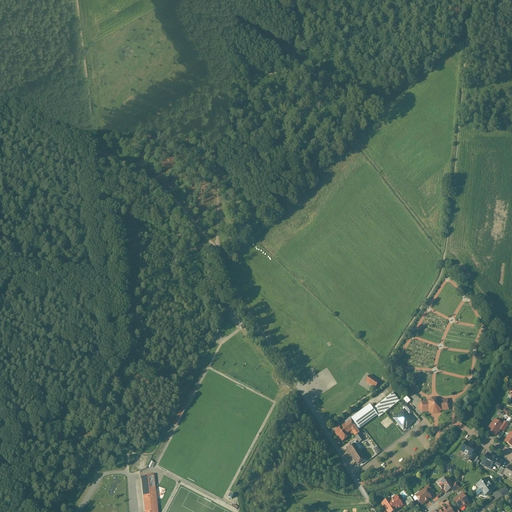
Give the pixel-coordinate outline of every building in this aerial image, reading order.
[(379,382),(370,376),(368,378),(368,379),(367,379),(367,380),(366,382),(369,384),(369,385),(369,384),(371,386),(375,388),(379,382)] [(391,394),(376,407),(382,415),(398,402),(391,394)] [(408,398),(406,396),(402,399),(407,405),(411,402),(408,398)] [(440,401),(436,399),(432,399),(429,402),(421,402),(420,406),(420,408),(422,412),(429,411),(433,413),(437,413),(440,411),(448,410),(449,406),(449,404),(448,400),(440,401)] [(370,405),(345,423),(346,424),(342,427),(348,435),(343,438),(345,440),(349,437),(353,434),(355,437),(359,434),(357,430),(377,415),(370,405)] [(404,409),(393,419),(403,431),(415,422),(404,409)] [(501,425),(494,421),(487,431),(495,436),(497,433),(498,433),(500,430),(504,432),(508,426),(503,422),(501,425)] [(342,427),(335,432),(336,432),(335,433),(337,436),(338,436),(341,440),(343,438),(348,435),(342,427)] [(359,434),(355,437),(359,443),(363,440),(359,434)] [(358,450),(355,445),(356,444),(355,441),(349,445),(350,447),(346,450),(349,455),(351,454),(353,457),(352,458),(354,461),(355,461),(357,465),(364,460),(358,450)] [(476,448),(466,442),(461,452),(467,456),(468,455),(470,457),(471,457),(472,454),(476,448)] [(476,456),(472,454),(471,457),(470,457),(468,461),(472,463),(476,456)] [(502,463),(488,454),(481,465),(490,470),(493,464),(499,468),(502,463)] [(451,465),(449,466),(447,464),(445,467),(452,475),(457,470),(451,465)] [(511,469),(511,468),(508,467),(506,471),(503,475),(504,475),(511,479),(511,469),(511,470),(511,469)] [(157,511),(153,475),(141,477),(145,511),(157,511)] [(448,478),(443,482),(442,485),(440,486),(442,490),(443,489),(446,493),(451,489),(454,487),(453,486),(448,478)] [(486,479),(476,486),(479,489),(481,493),(483,496),(487,494),(488,495),(490,493),(489,492),(493,490),(491,486),(492,485),(490,482),(489,483),(486,479)] [(460,488),(457,483),(453,486),(454,487),(451,489),(454,493),(456,492),(459,489),(460,488)] [(429,485),(424,489),(425,490),(425,489),(430,496),(434,493),(429,485)] [(505,488),(500,492),(503,497),(509,493),(505,488)] [(425,490),(419,493),(418,500),(419,501),(418,503),(420,503),(421,505),(422,505),(423,505),(423,504),(431,498),(430,496),(425,489),(425,490)] [(463,495),(454,501),(460,509),(464,506),(464,507),(469,504),(463,496),(463,495)] [(402,506),(396,497),(390,501),(389,499),(390,501),(393,505),(392,506),(395,511),(402,506)] [(393,505),(390,501),(389,499),(382,504),(387,511),(393,511),(395,511),(392,506),(393,505)]
